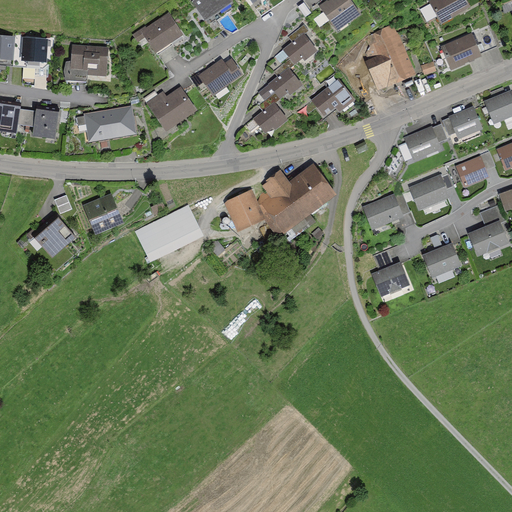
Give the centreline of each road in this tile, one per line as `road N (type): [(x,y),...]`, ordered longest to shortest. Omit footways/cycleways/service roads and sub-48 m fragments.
road 1 (residential): [(379,346),(357,304),(348,248),(352,199),(380,158),(382,125)]
road 2 (residential): [(218,168),(108,174),(0,165)]
road 3 (track): [(511,491),(379,346)]
road 4 (residential): [(218,168),(284,7)]
road 5 (residential): [(382,125),(218,168)]
road 6 (residential): [(284,7),(165,87)]
road 7 (residential): [(511,70),(382,125)]
road 8 (residential): [(406,239),(511,182)]
